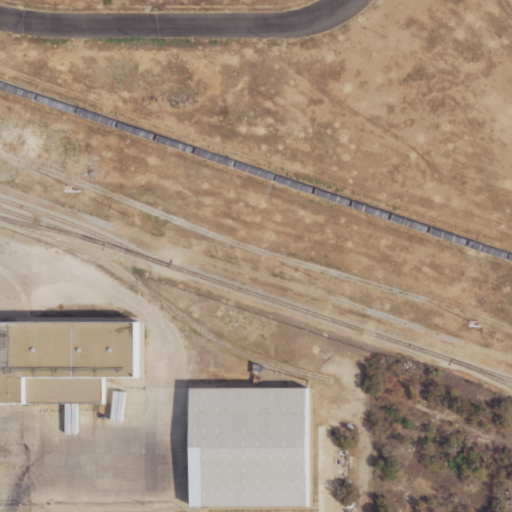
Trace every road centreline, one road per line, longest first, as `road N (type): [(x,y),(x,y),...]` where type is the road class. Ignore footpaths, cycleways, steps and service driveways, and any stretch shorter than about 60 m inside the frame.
road 1 (track): [(0,190),(511,374)]
road 2 (track): [(0,155),(501,327)]
road 3 (residential): [(0,17),(63,25),(268,24),(304,20),(345,0)]
